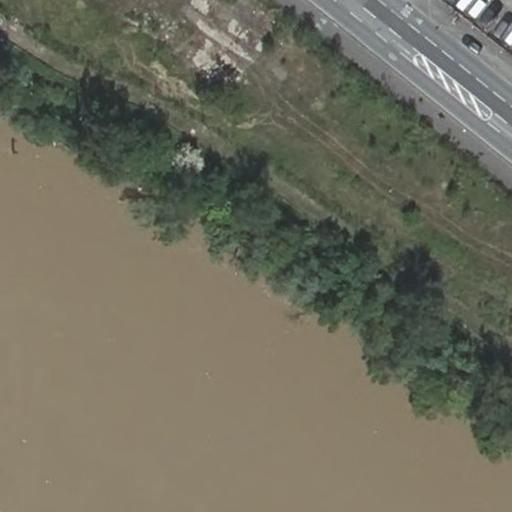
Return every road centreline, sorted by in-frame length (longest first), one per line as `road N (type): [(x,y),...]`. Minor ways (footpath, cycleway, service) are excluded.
road 1 (secondary): [(333,6),(511,150)]
road 2 (secondary): [(511,104),(379,0)]
